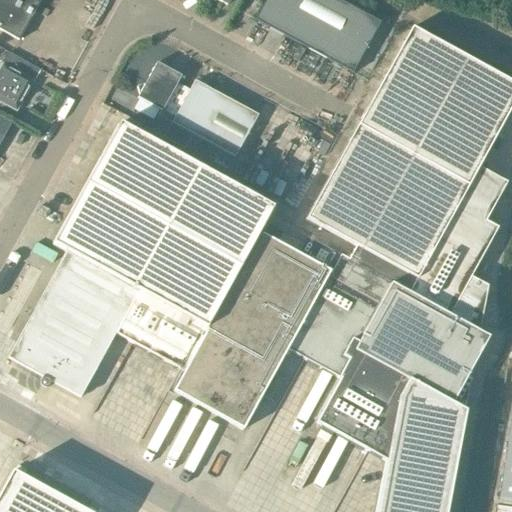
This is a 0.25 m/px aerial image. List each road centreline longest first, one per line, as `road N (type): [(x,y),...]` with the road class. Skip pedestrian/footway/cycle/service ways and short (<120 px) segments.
road 1 (unclassified): [(0,252),(116,36),(139,19),(169,21),(336,115)]
road 2 (unclassified): [(188,511),(0,407)]
